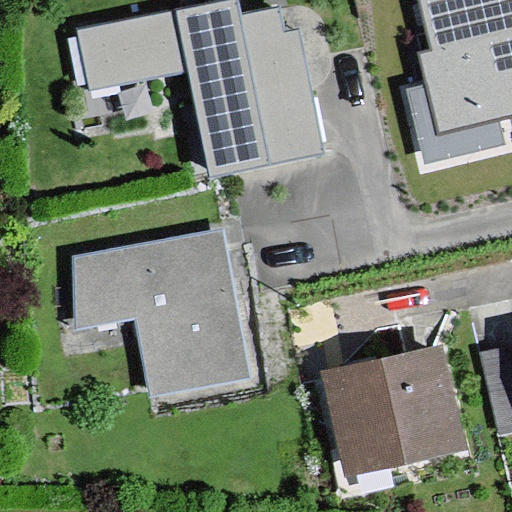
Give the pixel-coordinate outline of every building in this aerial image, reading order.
[(308,89),(293,92),(277,9),(237,17),(234,0),(107,26),(118,81),(190,66),(211,173),(320,150),(308,89)] [(511,0),(420,0),(433,51),(418,54),(437,131),(511,112),(511,0)] [(246,373),(231,290),(225,291),(217,250),(179,257),(176,241),(77,259),(79,314),(136,303),(152,391),(246,373)] [(511,349),(485,354),(500,431),(511,428),(511,349)] [(457,441),(434,353),(329,377),(349,465),(457,441)]
